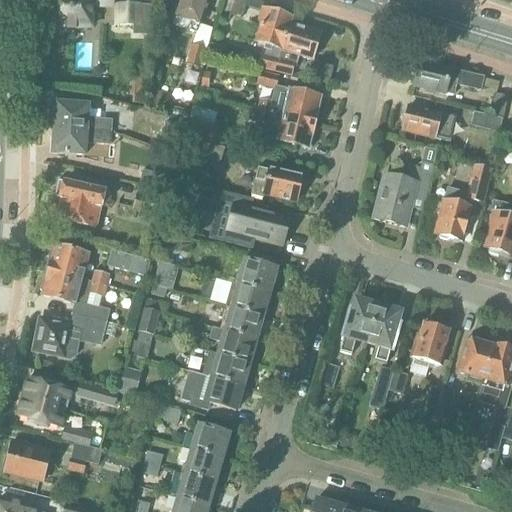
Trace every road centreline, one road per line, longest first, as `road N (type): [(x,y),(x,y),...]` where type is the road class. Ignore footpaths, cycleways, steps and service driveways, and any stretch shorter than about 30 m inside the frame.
road 1 (residential): [(329,251),(382,27)]
road 2 (residential): [(270,460),(329,251)]
road 3 (residential): [(511,305),(329,251)]
road 4 (residential): [(443,511),(270,460)]
road 5 (primary): [(511,43),(386,6)]
